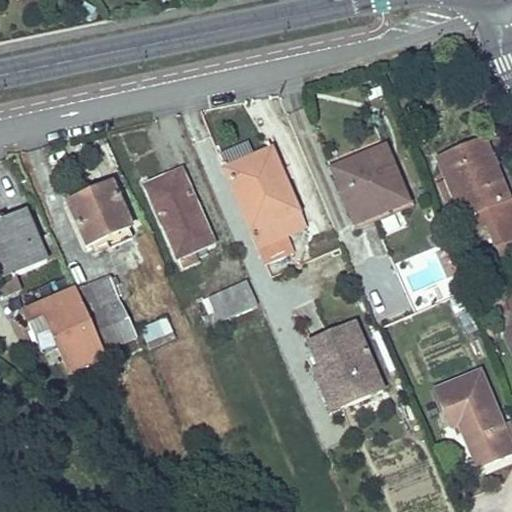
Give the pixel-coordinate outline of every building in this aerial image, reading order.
[(438,184),(446,204),(462,198),(468,216),(471,215),(477,228),(486,225),(494,244),(511,237),(511,210),(483,140),(436,159),(445,181),(438,184)] [(247,143),(218,155),(265,264),(293,251),(286,234),(302,227),(270,151),(254,158),(247,143)] [(350,169),(347,162),(330,169),(353,225),(407,202),(383,147),(367,154),(370,161),(350,169)] [(367,154),(347,162),(350,169),(370,161),(367,154)] [(179,173),(165,180),(168,188),(183,182),(179,173)] [(168,188),(165,180),(146,188),(180,268),(195,262),(191,253),(202,248),(210,245),(183,182),(168,188)] [(111,186),(67,204),(86,248),(130,229),(111,186)] [(462,198),(446,204),(453,222),(468,216),(462,198)] [(24,211),(0,221),(0,294),(1,298),(20,290),(15,276),(46,263),(24,211)] [(511,237),(494,244),(500,260),(511,255),(511,237)] [(121,252),(129,270),(147,263),(139,244),(121,252)] [(202,248),(191,253),(195,262),(206,258),(202,248)] [(110,277),(75,290),(101,352),(135,337),(110,277)] [(247,282),(207,299),(217,323),(257,306),(247,282)] [(75,289),(37,305),(56,349),(67,374),(105,359),(101,352),(75,290),(75,289)] [(501,296),(489,300),(493,308),(504,303),(501,296)] [(56,349),(37,305),(23,311),(42,355),(56,349)] [(189,307),(180,310),(184,319),(192,315),(189,307)] [(511,310),(501,315),(506,329),(511,326),(511,310)] [(167,318),(140,328),(147,346),(174,335),(167,318)] [(306,344),(317,370),(321,368),(339,411),(383,393),(354,324),(306,344)] [(511,326),(502,330),(511,355),(511,326)] [(321,368),(317,370),(312,372),(329,415),(339,411),(321,368)] [(511,454),(500,426),(478,373),(435,389),(449,426),(458,423),(476,467),(511,454)] [(511,421),(500,426),(511,454),(511,453),(511,421)]
